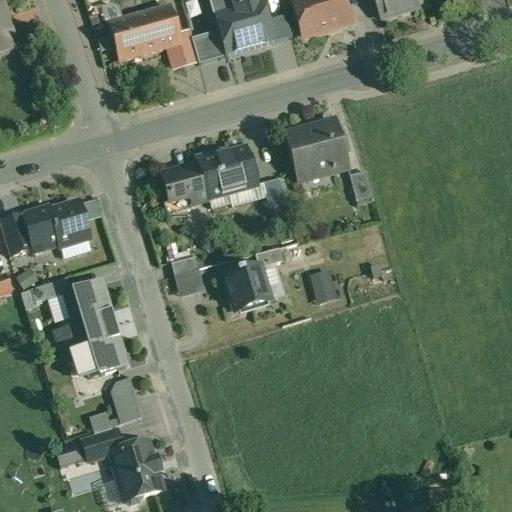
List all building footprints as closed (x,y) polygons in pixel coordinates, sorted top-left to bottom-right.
[(259,0),(232,0),(235,10),(214,16),(219,34),(226,56),(228,56),(251,49),(252,52),(272,46),(259,0)] [(310,0),(293,5),(303,38),(306,39),(326,33),(328,30),(352,23),(345,0),(310,0)] [(374,0),(382,23),(420,11),(416,0),(374,0)] [(0,58),(18,52),(0,2),(0,58)] [(168,10),(107,27),(118,66),(179,48),(168,10)] [(219,34),(191,42),(198,67),(229,58),(228,56),(226,56),(219,34)] [(335,124),(285,137),(297,184),(331,175),(330,171),(343,167),(344,173),(347,172),(335,124)] [(216,156),(195,162),(198,169),(187,172),(194,194),(167,202),(170,213),(256,189),(245,152),(217,160),(216,156)] [(187,172),(161,180),(167,202),(194,194),(187,172)] [(366,175),(347,181),(355,207),(374,202),(366,175)] [(279,181),(260,187),(267,211),(286,205),(279,181)] [(78,206),(49,215),(48,212),(23,219),(32,253),(32,254),(57,247),(58,249),(88,240),(78,206)] [(23,218),(0,224),(0,229),(9,260),(32,253),(23,219),(23,218)] [(277,252),(254,258),(257,270),(259,269),(260,272),(281,265),(277,252)] [(201,259),(175,266),(184,300),(210,293),(201,259)] [(257,270),(224,280),(234,314),(270,304),(260,272),(259,269),(257,270)] [(118,270),(99,272),(101,284),(119,282),(118,270)] [(30,272),(16,281),(24,292),(38,283),(30,272)] [(337,274),(315,277),(319,306),(341,304),(337,274)] [(5,276),(0,277),(0,295),(10,293),(5,276)] [(66,282),(47,288),(50,301),(64,297),(70,295),(66,282)] [(70,295),(64,297),(74,330),(66,333),(68,341),(111,328),(112,327),(108,315),(110,315),(110,313),(108,314),(100,286),(70,295)] [(47,288),(31,292),(35,305),(50,301),(47,288)] [(111,328),(68,341),(73,356),(81,354),(89,381),(125,370),(117,342),(119,341),(118,340),(116,341),(112,329),(111,329),(111,328)] [(129,382),(116,386),(111,395),(114,406),(114,405),(133,400),(134,400),(129,382)] [(133,400),(114,405),(121,427),(140,422),(133,400)] [(105,417),(90,421),(94,436),(110,431),(105,417)] [(116,433),(80,445),(87,466),(123,454),(116,433)] [(153,448),(111,461),(125,511),(131,511),(169,501),(153,448)] [(65,469),(85,463),(82,454),(62,460),(65,469)]
